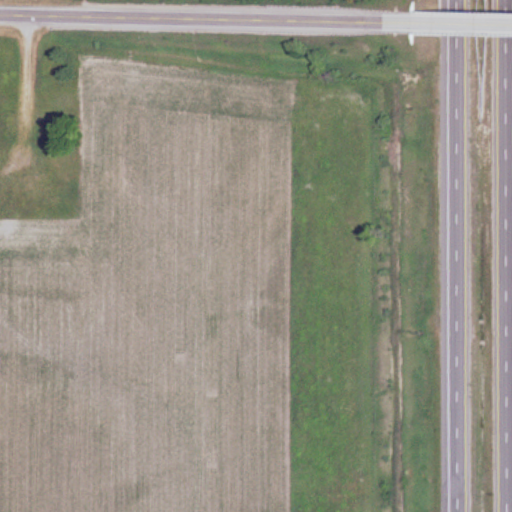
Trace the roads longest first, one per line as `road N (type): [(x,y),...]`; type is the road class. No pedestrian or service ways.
road 1 (motorway): [(456,0),(458,511)]
road 2 (motorway): [(507,511),(505,0)]
road 3 (tertiary): [(397,23),(0,14)]
